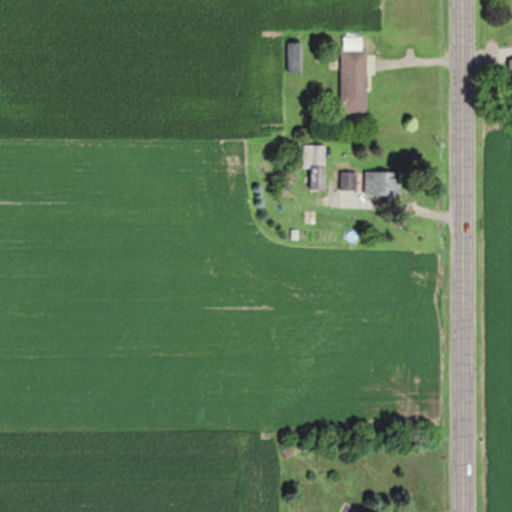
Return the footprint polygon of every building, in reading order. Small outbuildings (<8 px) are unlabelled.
[(342,112),(367,112),(368,49),(363,49),(363,37),(342,37),(342,112)] [(303,43),(290,43),(290,71),(303,71),(303,43)] [(326,145),(304,145),(304,169),(312,169),(312,191),(326,191),(326,145)] [(342,190),(357,190),(357,172),(342,172),(342,190)] [(366,172),(366,198),(403,198),(403,172),(366,172)]
